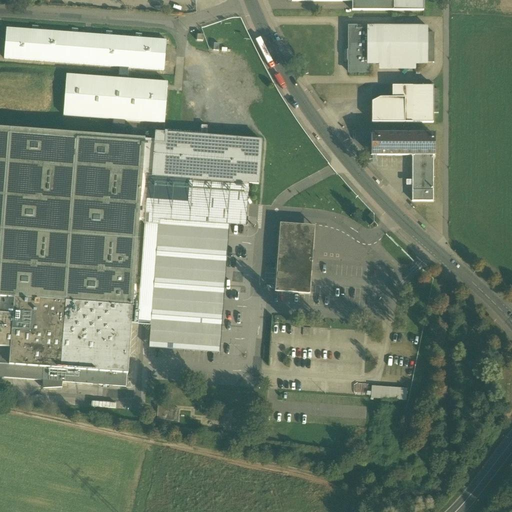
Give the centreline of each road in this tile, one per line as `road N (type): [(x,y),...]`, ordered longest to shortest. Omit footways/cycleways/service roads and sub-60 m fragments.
road 1 (track): [(0,408),(434,499),(445,491),(446,265)]
road 2 (tertiary): [(511,324),(351,170),(305,106),(250,0)]
road 3 (track): [(446,265),(445,0)]
